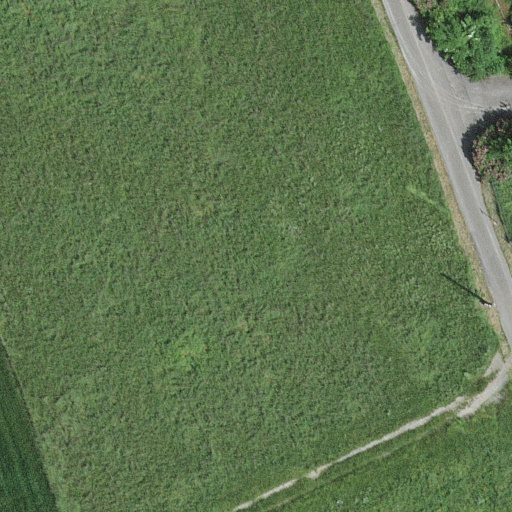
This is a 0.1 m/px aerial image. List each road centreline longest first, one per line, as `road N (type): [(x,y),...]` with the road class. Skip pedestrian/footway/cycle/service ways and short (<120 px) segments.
road 1 (track): [(398,0),(511,310)]
road 2 (track): [(228,511),(511,378)]
